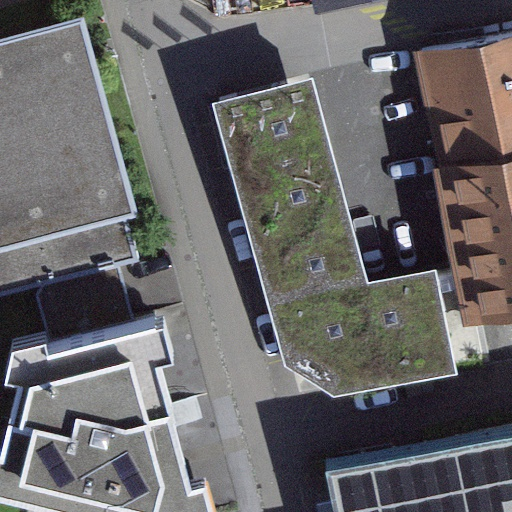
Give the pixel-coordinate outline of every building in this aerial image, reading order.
[(60,8),(0,25),(0,286),(131,248),(60,8)] [(511,33),(420,52),(459,259),(471,317),(511,308),(511,33)] [(308,76),(219,99),(289,360),(332,386),(479,359),(471,317),(459,259),(362,281),(308,76)] [(143,311),(130,266),(40,292),(52,334),(0,348),(0,501),(57,511),(221,511),(163,312),(143,311)] [(511,511),(511,419),(324,457),(335,511),(511,511)]
